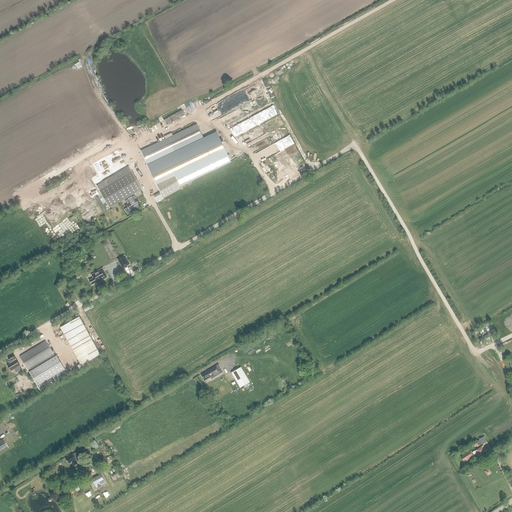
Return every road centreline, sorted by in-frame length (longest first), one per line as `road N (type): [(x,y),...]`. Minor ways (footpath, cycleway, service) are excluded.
road 1 (unclassified): [(0,352),(267,196)]
road 2 (track): [(225,357),(0,493)]
